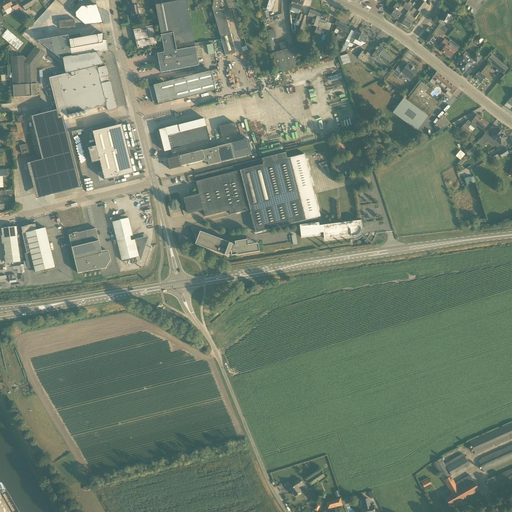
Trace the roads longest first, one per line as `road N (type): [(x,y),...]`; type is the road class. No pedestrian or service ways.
road 1 (primary): [(184,284),(511,235)]
road 2 (unclassified): [(286,511),(193,318)]
road 3 (tertiary): [(154,182),(112,0)]
road 4 (unclassified): [(19,216),(154,182)]
road 5 (tertiary): [(511,123),(409,43)]
